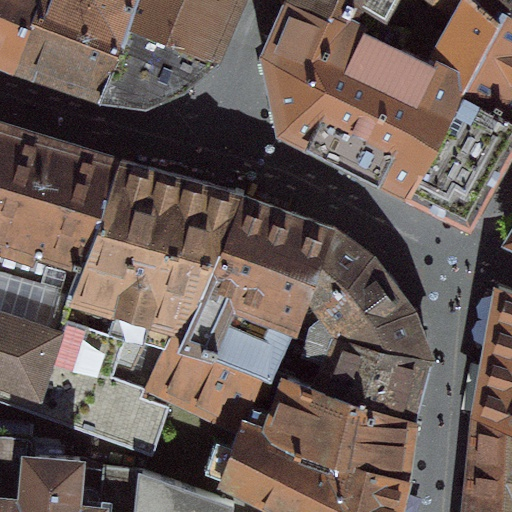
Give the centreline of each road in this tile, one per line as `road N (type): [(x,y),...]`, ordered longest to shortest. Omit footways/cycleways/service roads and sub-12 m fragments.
road 1 (residential): [(203,142),(470,255)]
road 2 (residential): [(444,511),(470,255)]
road 3 (residential): [(0,97),(203,142)]
road 4 (residential): [(203,142),(269,0)]
